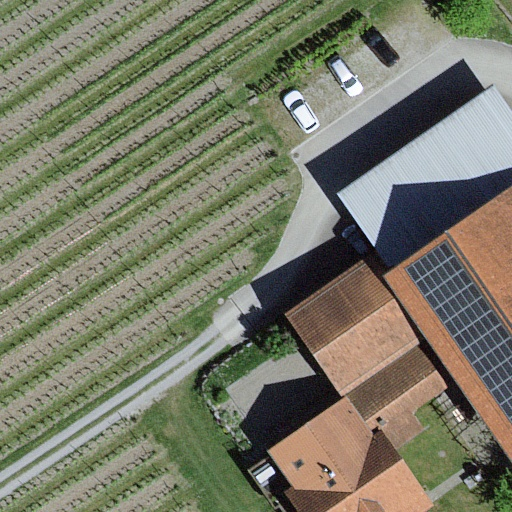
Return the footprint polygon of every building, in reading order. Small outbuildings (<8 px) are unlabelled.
[(322,195),(363,256),(375,272),(511,180),(511,123),(486,86),(322,195)] [(511,180),(375,272),(416,334),(503,464),(511,457),(511,180)] [(363,256),(279,312),(331,390),(416,334),(375,272),(363,256)] [(412,345),(340,393),(363,426),(375,418),(395,447),(420,431),(404,407),(438,384),(412,345)] [(338,396),(259,449),(283,484),(273,491),(286,511),(417,511),(426,506),(372,426),(363,432),(338,396)]
